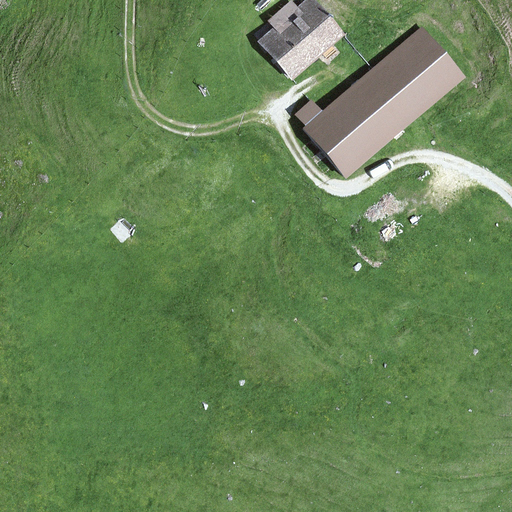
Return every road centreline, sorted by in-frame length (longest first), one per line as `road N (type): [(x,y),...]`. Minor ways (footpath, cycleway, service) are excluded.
road 1 (track): [(278,113),(205,132),(163,114),(139,74),(137,0)]
road 2 (track): [(511,189),(495,172),(441,153),(405,158),(347,185)]
